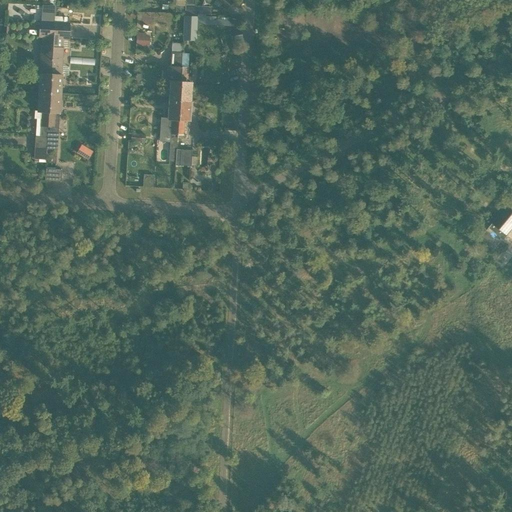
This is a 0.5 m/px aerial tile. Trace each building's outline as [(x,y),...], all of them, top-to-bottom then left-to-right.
[(185,0),(185,4),(184,12),(194,13),(194,0),(185,0)] [(196,17),(184,16),(183,39),(195,40),(196,17)] [(41,46),(38,92),(49,93),(53,22),(40,21),(38,37),(42,37),(42,46),(41,46)] [(49,93),(60,94),(61,75),(63,48),(62,47),(62,38),(68,39),(69,23),(54,22),(53,22),(49,93)] [(148,45),(148,31),(135,32),(135,46),(148,45)] [(181,67),(182,53),(171,52),(170,67),(174,67),(174,81),(169,81),(168,100),(179,100),(181,67)] [(179,100),(190,101),(192,70),(188,70),(188,67),(181,67),(179,100)] [(46,159),(46,149),(49,93),(38,92),(37,111),(41,111),(40,137),(35,136),(34,148),(34,159),(46,159)] [(46,149),(57,149),(58,130),(59,112),(60,94),(49,93),(46,149)] [(168,100),(166,127),(171,127),(170,134),(170,140),(169,161),(175,161),(176,149),(177,138),(179,100),(168,100)] [(179,100),(177,138),(188,139),(190,101),(179,100)] [(75,153),(88,159),(93,150),(80,144),(75,153)] [(176,149),(175,161),(175,166),(190,166),(191,150),(176,149)] [(61,169),(45,168),(44,180),(60,181),(61,169)] [(143,187),(153,187),(153,175),(143,175),(143,187)] [(511,208),(507,204),(491,223),(507,235),(511,229),(511,208)] [(486,230),(479,239),(494,250),(500,242),(486,230)]
